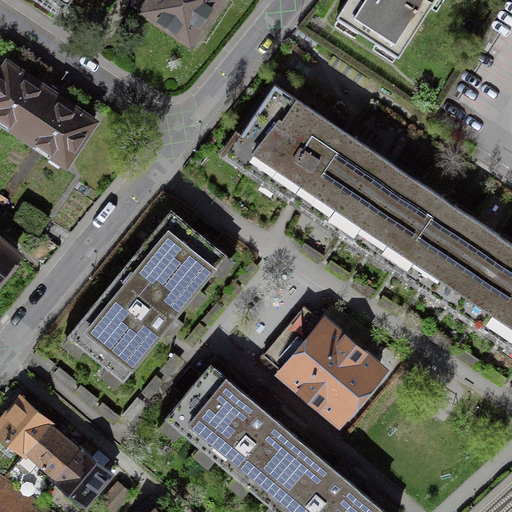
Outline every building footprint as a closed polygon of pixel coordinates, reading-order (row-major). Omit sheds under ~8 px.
[(53,0),(65,8),(70,2),(98,20),(99,19),(97,18),(109,0),(53,0)] [(197,32),(218,0),(149,0),(142,10),(179,35),(179,36),(180,38),(180,39),(181,40),(183,41),(184,42),(185,42),(187,42),(188,43),(190,42),(191,42),(192,41),(194,40),(195,39),(196,38),(196,37),(197,35),(197,33),(197,32)] [(442,0),(352,0),(337,24),(403,64),(442,0)] [(0,118),(23,134),(50,93),(8,64),(0,75),(0,118)] [(511,242),(274,84),(242,133),(243,133),(233,147),(255,161),(250,168),(297,199),(342,230),(369,248),(394,264),(422,283),(448,300),(474,317),(499,335),(511,343),(511,242)] [(93,121),(50,93),(23,134),(65,162),(93,121)] [(48,218),(25,203),(16,217),(38,232),(48,218)] [(225,254),(171,210),(69,334),(123,377),(172,318),(225,254)] [(323,251),(304,238),(298,247),(317,260),(323,251)] [(0,240),(0,273),(16,253),(0,240)] [(349,268),(330,256),(324,264),(343,277),(349,268)] [(250,257),(235,274),(243,281),(258,263),(250,257)] [(376,286),(356,274),(351,282),(370,295),(376,286)] [(233,278),(218,295),(226,302),(241,284),(233,278)] [(401,304),(381,292),(375,300),(395,313),(401,304)] [(215,298),(200,316),(208,323),(223,305),(215,298)] [(380,369),(348,341),(317,315),(304,304),(263,354),(338,417),(380,369)] [(427,321),(408,309),(402,317),(421,330),(427,321)] [(198,319),(183,336),(191,343),(206,325),(198,319)] [(453,339),(434,326),(428,335),(447,348),(453,339)] [(479,357),(460,344),(454,353),(473,366),(479,357)] [(54,360),(36,345),(29,353),(47,368),(54,360)] [(173,349),(158,366),(166,373),(181,356),(173,349)] [(506,374),(486,362),(481,370),(500,383),(506,374)] [(75,377),(57,363),(51,371),(69,385),(75,377)] [(265,410),(211,363),(166,416),(260,494),(304,442),(265,410)] [(154,371),(139,388),(147,395),(162,377),(154,371)] [(97,395),(79,380),(72,389),(90,403),(97,395)] [(136,392),(121,410),(129,417),(144,399),(136,392)] [(50,422),(20,397),(0,420),(0,431),(7,437),(6,438),(24,453),(25,452),(55,478),(72,493),(73,492),(85,502),(110,473),(95,460),(81,448),(80,449),(68,439),(49,423),(50,422)] [(119,412),(101,398),(94,406),(112,421),(119,412)] [(387,511),(337,470),(304,442),(260,494),(280,511),(387,511)] [(56,511),(0,472),(0,511),(56,511)] [(124,487),(117,481),(101,501),(113,511),(130,492),(124,487)] [(155,511),(145,500),(131,511),(155,511)]
